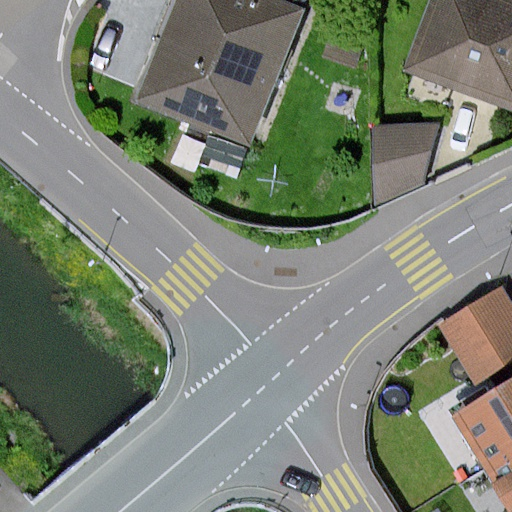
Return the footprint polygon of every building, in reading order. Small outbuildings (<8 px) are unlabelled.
[(308,7),(290,0),(178,0),(140,105),(257,144),(308,7)] [(511,0),(425,0),(399,72),(511,113),(511,0)] [(339,14),(325,56),(358,66),(371,24),(339,14)] [(442,125),(377,126),(378,204),(427,183),(442,125)] [(442,323),(487,399),(511,384),(511,298),(505,286),(442,323)] [(511,384),(487,399),(460,416),(511,500),(511,384)]
